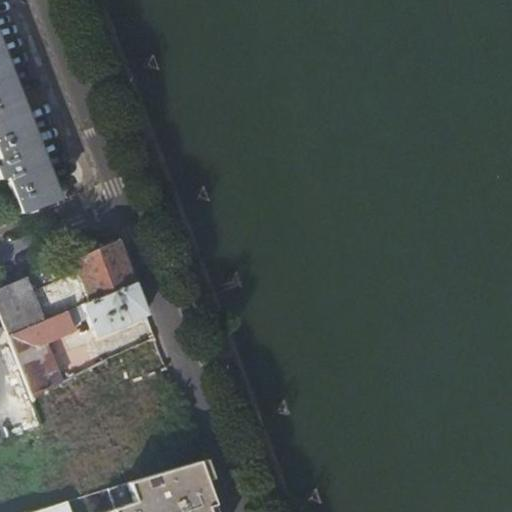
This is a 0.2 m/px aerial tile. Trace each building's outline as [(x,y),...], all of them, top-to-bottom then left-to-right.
[(8,179),(22,214),(58,200),(0,44),(0,157),(3,164),(0,165),(0,181),(0,182),(8,179)] [(26,278),(0,288),(0,318),(7,337),(66,312),(71,310),(81,306),(134,284),(117,240),(107,245),(71,260),(76,274),(31,292),(26,278)] [(146,315),(134,284),(81,306),(94,337),(146,315)] [(7,337),(14,355),(44,344),(74,331),(69,319),(66,312),(7,337)] [(14,355),(30,394),(60,379),(58,376),(44,344),(14,355)] [(58,376),(60,379),(60,380),(70,376),(67,371),(58,376)] [(214,511),(196,459),(108,491),(115,509),(105,511),(214,511)] [(33,511),(70,511),(66,502),(33,511)]
